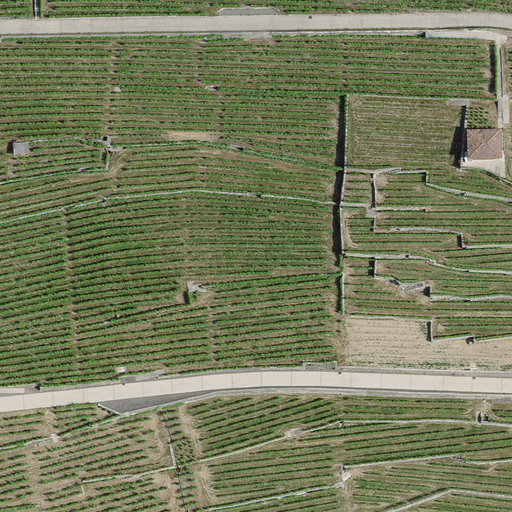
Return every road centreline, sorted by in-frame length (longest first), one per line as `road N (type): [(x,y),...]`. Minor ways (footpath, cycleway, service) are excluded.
road 1 (track): [(511,386),(294,379),(0,403)]
road 2 (track): [(0,31),(511,30)]
